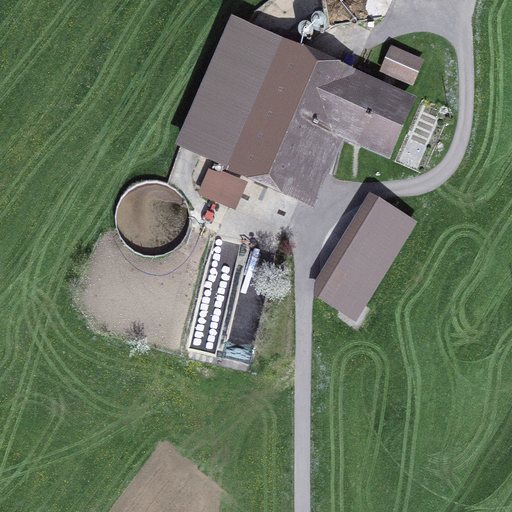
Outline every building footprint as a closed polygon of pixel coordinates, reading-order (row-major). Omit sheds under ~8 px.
[(305,42),(283,32),(276,47),(231,28),(181,140),(300,193),(330,126),(342,131),(340,135),(354,141),(356,137),(383,149),(403,105),(365,88),(370,78),(353,71),(349,81),(298,58),(305,42)] [(394,51),(385,71),(408,81),(417,61),(394,51)] [(225,204),(232,179),(209,169),(199,192),(225,204)] [(320,295),(355,316),(410,226),(375,205),(320,295)] [(211,238),(192,346),(223,351),(222,353),(252,358),(264,285),(246,282),(244,298),(231,296),(240,243),(211,238)]
